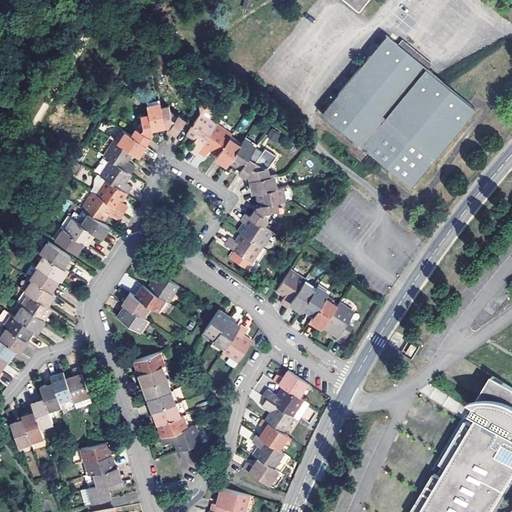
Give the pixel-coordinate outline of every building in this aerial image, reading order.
[(249,0),(246,0),(243,9),(251,11),(254,1),(249,0)] [(368,0),(345,0),(359,11),(368,0)] [(387,36),(322,114),(361,147),(388,169),(412,188),(437,158),(476,109),(472,106),(468,103),(449,86),(436,76),(429,70),(426,68),(399,45),(387,36)] [(426,68),(429,70),(433,66),(403,41),(399,45),(426,68)] [(146,106),(147,115),(150,130),(163,127),(160,110),(159,104),(146,106)] [(197,151),(215,125),(207,120),(210,114),(209,107),(205,104),(196,106),(198,114),(185,134),(190,137),(193,138),(186,148),(195,154),(197,151)] [(160,110),(163,127),(166,126),(167,127),(168,128),(167,129),(175,135),(175,134),(184,121),(176,116),(174,119),(171,117),(170,112),(170,109),(160,110)] [(136,131),(132,128),(127,135),(141,144),(145,137),(143,135),(144,134),(145,133),(150,132),(150,130),(147,115),(138,117),(138,120),(139,126),(136,131)] [(219,119),(215,125),(197,151),(204,156),(207,150),(210,147),(212,144),(214,145),(220,150),(228,139),(230,136),(234,129),(219,119)] [(119,129),(112,138),(115,140),(122,131),(119,129)] [(274,140),(278,134),(271,130),(267,135),(274,140)] [(115,140),(128,149),(136,154),(140,148),(142,145),(141,144),(127,135),(122,131),(115,140)] [(230,136),(228,139),(239,146),(241,143),(230,136)] [(124,173),(128,167),(121,161),(122,158),(128,149),(115,140),(112,138),(110,137),(97,155),(104,160),(124,173)] [(218,153),(213,160),(220,164),(224,167),(227,164),(239,146),(228,139),(220,150),(218,153)] [(242,142),(253,149),(255,147),(243,139),(242,142)] [(246,161),(253,149),(242,142),(241,143),(239,146),(227,164),(232,168),(234,165),(236,166),(240,169),(246,161)] [(212,144),(210,147),(218,153),(220,150),(214,145),(212,144)] [(250,181),(266,178),(265,169),(273,156),(264,150),(253,166),(246,161),(240,169),(239,172),(237,174),(244,179),(246,176),(248,177),(249,178),(250,181)] [(93,176),(99,180),(119,194),(124,187),(118,183),(120,180),(124,173),(104,160),(93,176)] [(252,194),(255,194),(277,189),(274,176),(266,178),(250,181),(251,188),(252,194)] [(90,194),(118,212),(122,205),(115,201),(116,198),(119,194),(99,180),(90,194)] [(277,189),(255,194),(257,201),(260,200),(260,202),(261,206),(274,204),(284,202),(282,189),(280,189),(277,189)] [(112,220),(118,212),(90,194),(88,192),(77,208),(81,211),(84,213),(98,222),(101,216),(103,214),(112,220)] [(260,227),(265,220),(262,219),(265,214),(271,213),(276,212),(274,204),(261,206),(258,207),(259,211),(257,212),(255,214),(252,212),(248,219),(260,227)] [(81,211),(73,222),(76,224),(84,213),(81,211)] [(98,222),(84,213),(76,224),(86,231),(90,233),(96,237),(104,226),(98,222)] [(64,216),(57,227),(60,229),(67,218),(64,216)] [(271,234),(260,227),(248,219),(244,216),(239,224),(241,226),(244,228),(242,230),(239,235),(261,250),(271,234)] [(67,218),(60,229),(79,242),(82,244),(86,238),(83,236),(86,231),(76,224),(73,222),(67,218)] [(56,227),(49,237),(52,240),(60,229),(57,227),(56,227)] [(52,240),(72,253),(79,242),(60,229),(52,240)] [(250,266),(261,250),(239,235),(234,242),(232,244),(228,241),(223,248),(233,255),(250,266)] [(39,255),(42,257),(62,270),(66,265),(63,264),(64,262),(67,257),(46,244),(39,255)] [(39,255),(31,266),(32,266),(35,268),(42,257),(39,255)] [(246,272),(250,266),(233,255),(229,261),(246,272)] [(62,270),(42,257),(35,268),(55,281),(57,278),(59,276),(64,280),(68,274),(62,270)] [(35,268),(32,266),(25,277),(26,278),(27,279),(35,268)] [(179,286),(149,266),(143,274),(153,280),(152,281),(148,288),(164,300),(167,301),(168,302),(179,286)] [(27,279),(29,279),(50,294),(54,287),(57,283),(55,281),(35,268),(27,279)] [(287,307),(290,304),(303,283),(305,280),(306,279),(292,270),(278,292),(282,295),(284,297),(281,302),(287,307)] [(57,278),(55,281),(57,283),(60,285),(64,280),(59,276),(57,278)] [(26,278),(18,289),(21,291),(29,279),(27,279),(26,278)] [(50,294),(29,279),(21,291),(21,292),(24,293),(43,306),(46,301),(47,299),(50,301),(54,296),(50,294)] [(303,283),(314,291),(317,288),(305,280),(303,283)] [(320,282),(318,286),(329,293),(331,291),(320,282)] [(302,309),(314,291),(303,283),(290,304),(294,307),(301,311),(302,309)] [(134,296),(151,307),(154,309),(157,311),(164,300),(148,288),(144,286),(142,290),(141,292),(138,290),(134,296)] [(317,288),(314,291),(302,309),(308,313),(310,310),(312,311),(316,314),(324,302),(325,299),(329,293),(318,286),(317,288)] [(24,293),(21,292),(14,303),(16,305),(24,293)] [(46,308),(43,306),(24,293),(16,305),(18,306),(39,320),(43,314),(46,316),(50,310),(46,308)] [(144,318),(151,307),(134,296),(130,293),(127,298),(123,305),(125,306),(144,318)] [(164,300),(157,311),(159,313),(167,301),(164,300)] [(316,314),(314,316),(308,326),(312,329),(314,326),(316,328),(321,331),(322,329),(336,307),(331,303),(329,306),(324,302),(316,314)] [(10,317),(30,330),(33,331),(35,333),(40,327),(36,325),(38,323),(40,320),(39,320),(18,306),(10,317)] [(144,318),(125,306),(120,313),(123,315),(122,316),(120,319),(140,333),(148,321),(147,320),(144,318)] [(337,306),(336,307),(322,329),(329,334),(332,331),(334,332),(339,336),(337,339),(336,341),(342,346),(352,330),(346,325),(352,316),(337,306)] [(154,309),(151,307),(144,318),(147,320),(154,309)] [(203,333),(215,341),(229,320),(231,318),(225,314),(223,317),(221,315),(217,312),(203,333)] [(6,314),(0,321),(0,326),(1,327),(9,315),(6,314)] [(9,315),(1,327),(25,343),(28,338),(26,336),(27,334),(30,330),(10,317),(9,315)] [(229,320),(215,341),(214,342),(226,350),(239,331),(235,328),(233,326),(235,324),(229,320)] [(148,321),(140,333),(143,334),(151,323),(148,321)] [(0,326),(0,341),(13,351),(17,353),(23,345),(25,343),(1,327),(0,326)] [(241,328),(239,331),(226,350),(224,352),(223,354),(238,364),(252,343),(246,340),(244,338),(248,332),(241,327),(241,328)] [(332,331),(329,334),(337,339),(339,336),(334,332),(332,331)] [(203,333),(201,335),(213,344),(214,342),(215,341),(203,333)] [(0,357),(3,359),(5,362),(6,362),(10,355),(13,351),(0,341),(0,357)] [(213,344),(224,352),(226,350),(214,342),(213,344)] [(411,357),(416,347),(410,344),(405,354),(411,357)] [(132,369),(135,375),(157,367),(159,366),(157,361),(155,362),(152,355),(130,363),(132,369)] [(157,367),(162,379),(166,378),(161,365),(159,366),(157,367)] [(157,367),(135,375),(137,381),(139,387),(162,379),(157,367)] [(74,404),(90,398),(80,370),(74,373),(76,378),(74,379),(66,381),(72,400),(74,403),(74,404)] [(277,382),(285,387),(301,398),(310,384),(291,371),(287,377),(286,379),(282,376),(277,382)] [(51,379),(52,384),(60,404),(72,400),(66,381),(64,377),(61,378),(59,379),(58,376),(51,379)] [(511,511),(511,387),(493,376),(483,394),(477,396),(471,400),(478,403),(475,408),(473,410),(480,415),(477,419),(474,425),(467,421),(441,464),(453,471),(447,481),(435,474),(412,511),(491,511),(511,478),(511,511)] [(162,379),(166,392),(170,391),(166,378),(162,379)] [(166,392),(162,379),(139,387),(144,400),(166,392)] [(43,396),(48,411),(61,406),(60,404),(52,384),(46,386),(40,388),(43,396)] [(269,400),(296,418),(306,402),(301,398),(285,387),(280,396),(271,390),(265,398),(269,400)] [(149,412),(171,404),(166,392),(144,400),(145,405),(148,412),(149,412)] [(30,401),(33,412),(36,419),(41,431),(48,429),(47,426),(53,424),(49,413),(48,411),(43,396),(38,398),(30,401)] [(93,405),(90,398),(74,404),(77,412),(93,405)] [(271,415),(267,421),(270,423),(285,434),(296,418),(269,400),(264,407),(273,413),(271,415)] [(306,402),(296,418),(302,422),(313,406),(306,402)] [(172,404),(171,404),(149,412),(151,417),(154,425),(177,417),(172,404)] [(33,412),(28,413),(31,421),(33,420),(36,419),(33,412)] [(31,421),(28,413),(21,416),(22,421),(30,442),(43,438),(41,431),(36,419),(33,420),(31,421)] [(177,417),(154,425),(157,432),(159,437),(184,428),(180,415),(177,417)] [(17,423),(10,425),(18,448),(31,444),(30,442),(22,421),(17,423)] [(258,435),(281,451),(290,437),(285,434),(270,423),(265,429),(264,430),(260,428),(256,434),(258,435)] [(187,427),(184,428),(159,437),(158,438),(162,448),(171,445),(175,453),(177,452),(186,449),(199,444),(192,426),(187,427)] [(285,453),(281,451),(258,435),(254,442),(260,447),(258,449),(254,455),(259,458),(275,468),(285,453)] [(81,462),(84,461),(107,455),(108,455),(106,448),(103,449),(103,447),(102,443),(78,450),(81,462)] [(177,452),(180,462),(190,459),(186,449),(177,452)] [(93,473),(113,468),(112,462),(109,463),(108,461),(107,455),(84,461),(88,475),(90,474),(93,473)] [(244,469),(268,485),(278,471),(275,468),(259,458),(254,465),(253,467),(248,463),(244,469)] [(117,467),(113,468),(93,473),(96,486),(120,480),(117,467)] [(91,504),(110,499),(108,492),(107,490),(122,486),(120,480),(96,486),(93,487),(87,488),(91,504)] [(223,506),(219,505),(215,504),(213,511),(214,511),(232,511),(233,510),(241,511),(245,511),(250,496),(224,489),(222,497),(225,498),(224,501),(223,506)]
